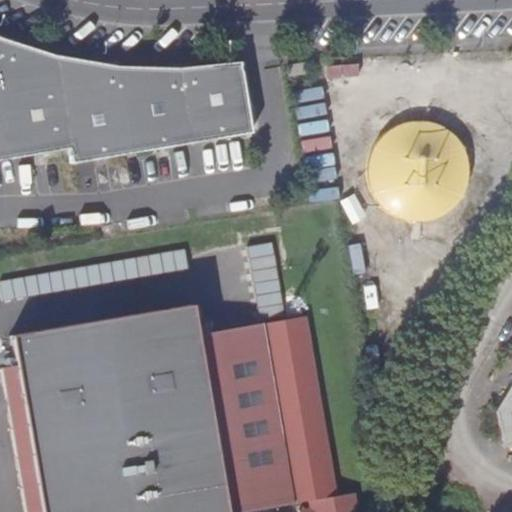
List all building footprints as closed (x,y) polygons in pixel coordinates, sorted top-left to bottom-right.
[(254,130),(241,60),(210,64),(178,66),(146,66),(114,64),(82,60),(51,53),(21,45),(0,36),(0,160),(70,148),(73,163),(254,130)] [(264,312),(283,309),(273,257),(255,260),(264,312)] [(187,310),(5,340),(11,370),(0,371),(0,391),(22,511),(238,511),(207,336),(193,339),(187,310)] [(256,328),(288,508),(306,505),(307,511),(354,511),(352,495),(334,498),(301,319),(256,328)] [(256,328),(207,336),(238,511),(266,511),(288,508),(256,328)] [(511,381),(496,410),(504,447),(511,445),(511,381)]
